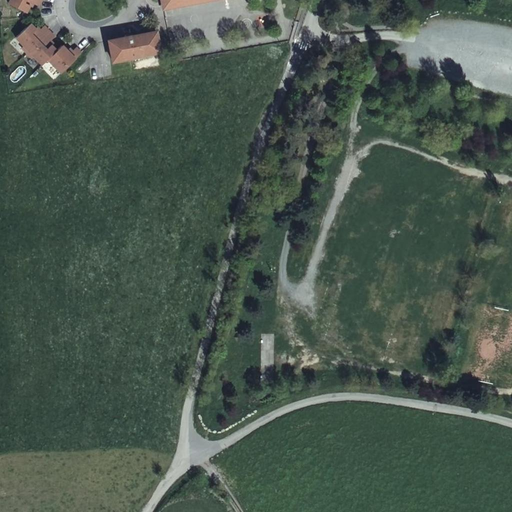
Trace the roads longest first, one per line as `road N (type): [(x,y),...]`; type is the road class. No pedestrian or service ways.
road 1 (unclassified): [(317,0),(234,234),(186,416),(193,455)]
road 2 (unclassified): [(511,423),(342,397),(287,409),(193,455)]
